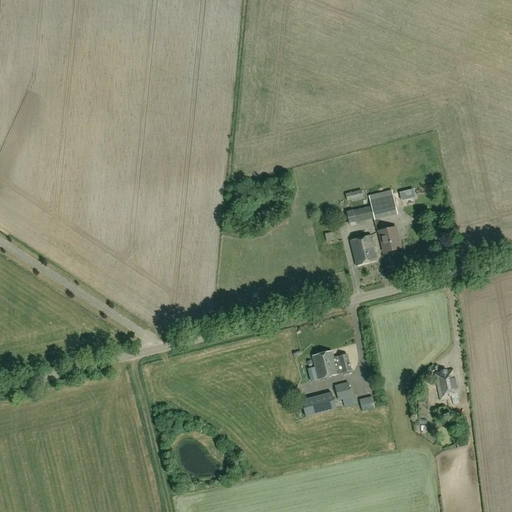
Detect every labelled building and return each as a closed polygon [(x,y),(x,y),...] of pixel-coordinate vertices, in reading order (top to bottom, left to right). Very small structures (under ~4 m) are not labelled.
[(372,203),(375,218),(400,212),(397,197),(372,203)] [(374,218),(371,207),(353,211),(356,223),(374,218)] [(395,228),(379,232),(384,253),(400,249),(395,228)] [(350,242),(356,267),(378,262),(371,236),(350,242)] [(335,359),(333,351),(313,356),(319,380),(344,373),(345,375),(351,374),(351,372),(352,371),(348,355),(335,359)] [(452,395),(452,398),(454,405),(459,404),(453,370),(447,371),(448,374),(442,375),(442,372),(435,373),(441,400),(447,399),(446,396),(452,395)] [(349,383),(335,387),(338,401),(345,399),(346,403),(353,401),(349,383)] [(306,417),(336,409),(332,393),(302,400),(306,417)] [(362,411),(375,408),(372,397),(360,400),(362,411)]
